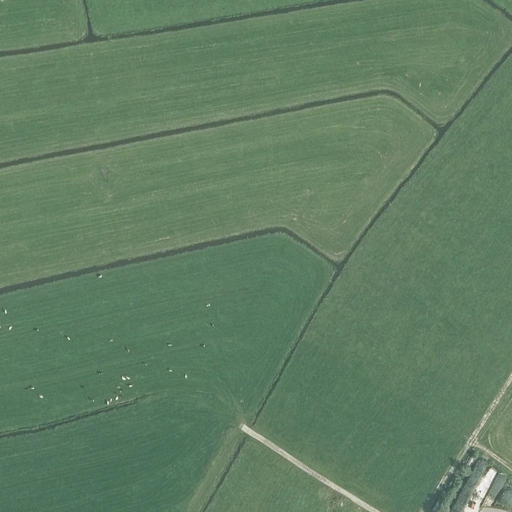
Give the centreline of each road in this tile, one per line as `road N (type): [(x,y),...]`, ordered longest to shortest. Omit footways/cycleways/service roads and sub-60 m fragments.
road 1 (track): [(240,424),(377,511)]
road 2 (track): [(511,381),(429,511)]
